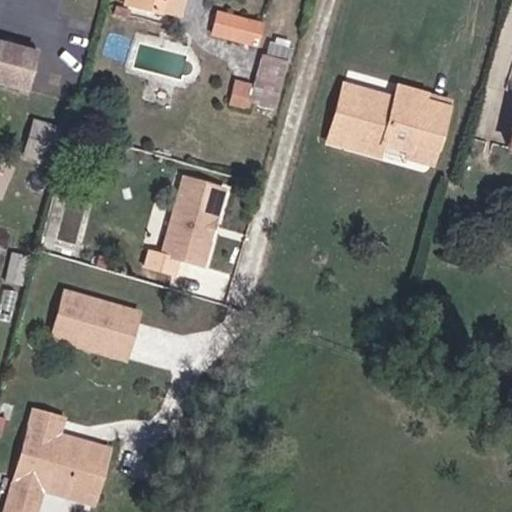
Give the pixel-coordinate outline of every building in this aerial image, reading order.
[(265,40),(271,22),(229,9),(224,31),(265,40)] [(288,54),(290,39),(273,36),(270,51),(288,54)] [(0,92),(28,101),(39,61),(0,49),(0,92)] [(277,127),(292,80),(262,71),(249,119),(277,127)] [(410,146),(429,90),(404,83),(400,99),(350,86),(335,141),(384,154),(387,141),(410,146)] [(434,91),(429,90),(410,146),(423,149),(421,159),(441,164),(453,111),(431,107),(434,91)] [(61,169),(66,146),(40,138),(32,162),(61,169)] [(384,158),(404,163),(410,146),(387,141),(384,154),(384,158)] [(410,146),(404,163),(418,166),(421,159),(423,149),(410,146)] [(218,226),(227,194),(186,182),(162,259),(203,270),(213,240),(209,239),(213,225),(218,226)] [(139,318),(66,298),(54,342),(127,362),(139,318)] [(62,420),(33,412),(5,511),(34,511),(41,486),(93,501),(108,450),(57,436),(62,420)]
